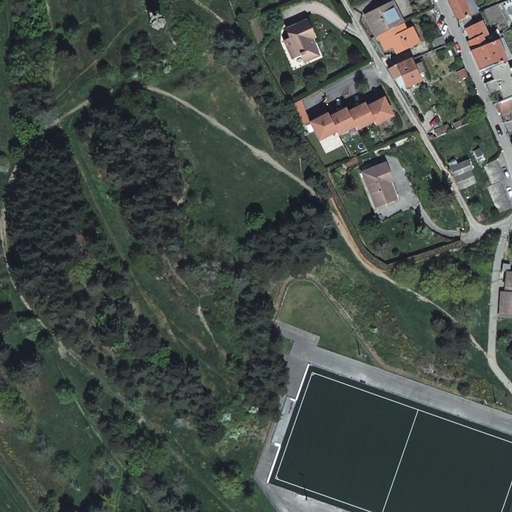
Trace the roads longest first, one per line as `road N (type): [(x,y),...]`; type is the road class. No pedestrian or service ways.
road 1 (residential): [(342,0),(478,233),(511,221)]
road 2 (residential): [(438,0),(511,161)]
